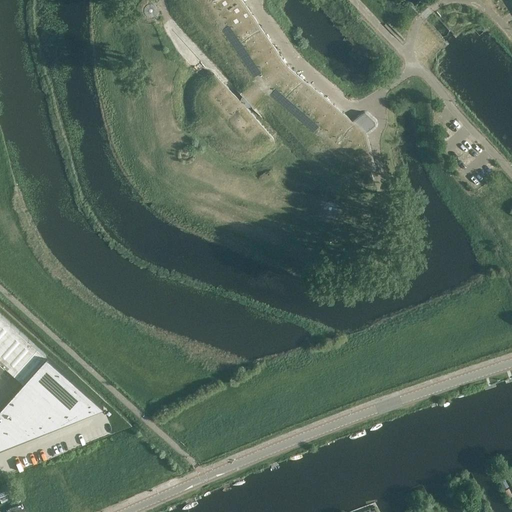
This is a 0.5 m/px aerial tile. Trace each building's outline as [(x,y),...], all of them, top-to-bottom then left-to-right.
[(149,4),(148,0),(142,0),(141,1),(140,3),(139,6),(138,8),(138,11),(139,13),(139,15),(141,18),(142,19),(144,21),(146,22),(149,22),(151,22),(153,22),(155,21),(156,21),(153,17),(151,18),(149,17),(147,16),(147,15),(146,14),(144,12),(144,9),(145,7),(147,5),(149,4)] [(145,7),(144,9),(144,12),(146,14),(147,16),(149,17),(151,18),(154,16),(156,15),(158,18),(159,16),(161,13),(161,11),(162,10),(161,5),(159,4),(157,3),(154,1),(151,0),(150,4),(149,4),(147,5),(145,7)] [(243,97),(241,101),(222,81),(216,74),(214,73),(213,72),(212,72),(211,71),(210,71),(209,72),(219,84),(209,93),(231,116),(252,140),(262,130),(273,142),(274,142),(274,141),(274,140),(274,139),(274,137),(273,136),(272,135),(265,128),(247,108),(252,106),(253,108),(254,108),(273,91),(306,119),(363,168),(366,169),(369,168),(371,177),(371,179),(372,180),(373,179),(374,178),(374,177),(375,176),(375,175),(375,174),(373,168),(376,168),(368,136),(372,131),(379,124),(379,123),(380,123),(379,122),(379,121),(378,120),(367,111),(366,111),(365,111),(363,112),(352,120),(289,66),(286,63),(242,0),(207,0),(225,26),(261,78),(242,95),(243,97)] [(412,3),(414,4),(415,5),(414,5),(415,6),(415,5),(415,6),(416,6),(415,6),(416,7),(416,6),(417,7),(416,8),(420,11),(440,32),(444,36),(443,36),(444,37),(447,40),(448,40),(448,41),(449,41),(449,42),(450,42),(450,43),(456,37),(455,36),(456,36),(455,35),(455,36),(455,35),(455,34),(454,35),(454,34),(454,33),(451,30),(451,29),(450,30),(446,26),(427,5),(427,4),(424,1),(423,1),(422,0),(423,0),(422,0),(407,0),(405,2),(406,2),(407,2),(408,2),(409,2),(410,2),(411,2),(412,3)] [(422,0),(423,0),(422,0),(423,1),(424,1),(427,4),(427,5),(446,26),(450,30),(451,29),(451,30),(454,33),(454,34),(454,35),(455,34),(455,35),(455,36),(455,35),(456,36),(455,36),(456,37),(457,37),(457,36),(465,29),(463,28),(457,34),(450,27),(434,11),(429,5),(430,5),(425,0),(422,0)] [(440,32),(420,11),(416,8),(417,7),(416,6),(416,7),(415,6),(416,6),(415,6),(415,5),(415,6),(414,5),(415,5),(414,4),(412,3),(411,2),(410,2),(409,2),(408,2),(407,2),(406,2),(405,2),(402,5),(403,6),(405,5),(406,4),(407,4),(408,4),(409,4),(410,4),(411,4),(412,5),(414,7),(413,8),(420,14),(425,19),(441,35),(440,36),(447,43),(441,49),(442,50),(450,43),(450,42),(449,42),(449,41),(448,41),(448,40),(447,40),(444,37),(443,36),(444,36),(440,32)] [(180,149),(179,151),(180,152),(180,154),(181,157),(182,158),(183,159),(184,160),(187,160),(189,160),(191,159),(192,161),(194,159),(192,157),(193,155),(193,153),(193,151),(192,151),(197,147),(194,143),(189,148),(186,148),(184,148),(182,149),(180,149)] [(262,175),(268,183),(273,179),(267,171),(262,175)] [(330,215),(333,214),(335,213),(336,211),(337,210),(338,210),(342,211),(343,210),(343,209),(341,209),(338,208),(337,208),(337,207),(336,204),(335,203),(334,203),(333,201),(332,201),(330,201),(329,201),(328,201),(327,202),(325,201),(324,199),(322,198),(321,200),(325,203),(325,204),(324,205),(323,208),(324,211),(325,213),(326,214),(327,214),(330,215)] [(0,313),(0,371),(4,366),(22,382),(47,355),(0,313)] [(0,447),(103,406),(47,355),(22,382),(0,407),(0,447)] [(0,497),(16,491),(12,481),(11,480),(0,484),(0,497)] [(511,493),(505,480),(501,483),(509,498),(511,496),(511,493)]
